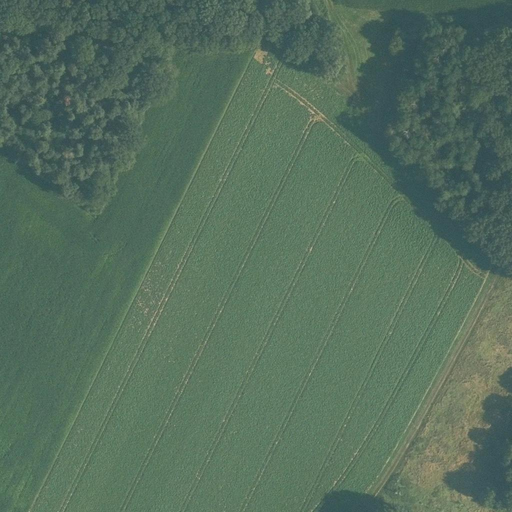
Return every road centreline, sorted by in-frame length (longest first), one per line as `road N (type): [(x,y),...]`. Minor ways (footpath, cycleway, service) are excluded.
road 1 (track): [(20,0),(143,39),(272,44),(323,72),(511,256)]
road 2 (track): [(511,255),(445,382),(361,511)]
